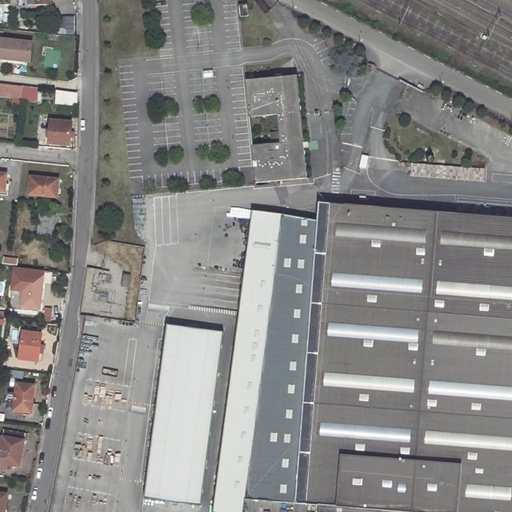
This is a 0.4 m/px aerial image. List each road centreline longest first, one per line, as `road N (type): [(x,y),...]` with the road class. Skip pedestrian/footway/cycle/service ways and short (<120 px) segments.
road 1 (unknown): [(137,511),(135,469),(160,291),(183,232),(227,198),(321,185)]
road 2 (residential): [(36,511),(77,285),(86,160)]
road 3 (residential): [(296,0),(511,110)]
road 4 (unknown): [(351,182),(511,188)]
road 5 (residential): [(86,160),(88,0)]
road 6 (unknown): [(399,52),(363,131),(351,182)]
